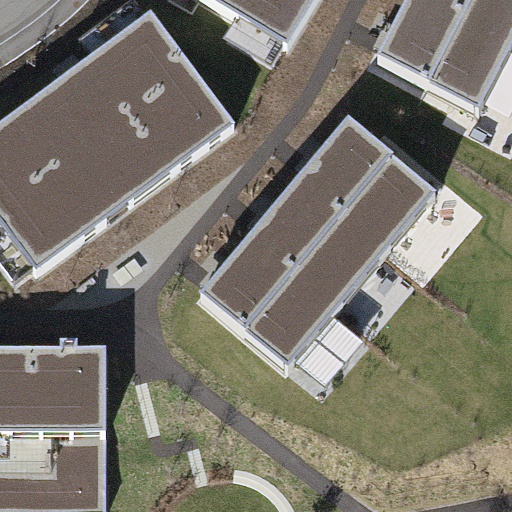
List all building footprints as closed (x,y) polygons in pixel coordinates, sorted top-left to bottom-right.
[(201,0),(291,52),(321,0),(201,0)] [(376,63),(479,117),(511,51),(511,0),(408,0),(386,43),(376,63)] [(0,132),(0,228),(37,278),(234,132),(150,20),(0,132)] [(205,302),(288,372),(433,200),(349,130),(315,171),(266,229),(217,287),(205,302)] [(0,357),(0,511),(105,511),(105,437),(105,357),(0,357)]
